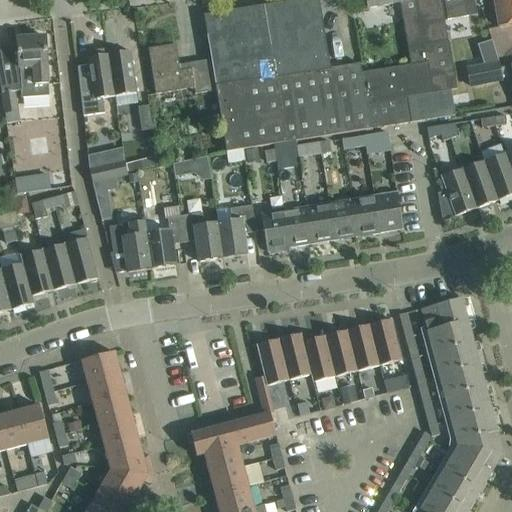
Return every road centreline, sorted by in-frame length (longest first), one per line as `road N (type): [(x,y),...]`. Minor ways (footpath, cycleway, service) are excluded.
road 1 (residential): [(120,315),(388,273),(484,247)]
road 2 (residential): [(174,511),(120,315)]
road 3 (residential): [(0,355),(120,315)]
